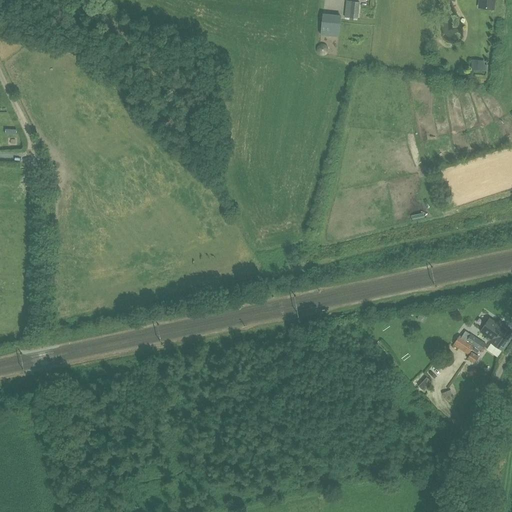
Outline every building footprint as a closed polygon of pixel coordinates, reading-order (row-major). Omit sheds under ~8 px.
[(478,0),(477,10),(492,12),(493,0),(478,0)] [(344,17),(358,19),(360,2),(345,1),(344,17)] [(323,15),(321,35),(339,37),(341,16),(323,15)] [(484,71),(485,61),(474,60),(473,70),(484,71)] [(489,318),(480,331),(487,336),(485,339),(490,342),(502,351),(504,348),(511,336),(511,332),(501,325),(503,322),(498,319),(496,323),(489,318)] [(459,335),(453,345),(468,355),(474,346),(477,348),(478,349),(482,351),(486,344),(465,331),(462,336),(459,335)] [(470,352),(466,359),(474,364),(479,357),(470,352)] [(427,377),(419,386),(423,390),(431,381),(427,377)] [(449,390),(440,393),(442,398),(451,395),(449,390)]
